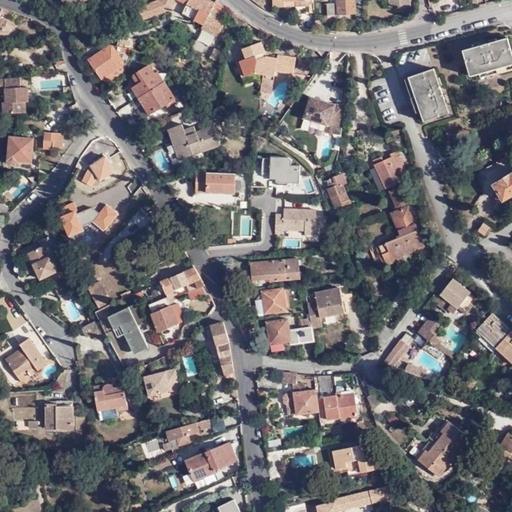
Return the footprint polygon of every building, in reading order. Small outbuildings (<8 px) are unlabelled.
[(155,0),(138,7),(142,18),(170,7),(173,0),(180,0),(187,3),(182,12),(204,23),(202,27),(218,35),(224,22),(220,19),(222,15),(227,8),(216,0),(215,1),(212,0),(155,0)] [(354,0),(337,0),(338,2),(334,2),(328,2),(329,14),(355,12),(354,0)] [(0,29),(3,31),(7,21),(0,18),(0,14),(8,16),(10,10),(3,8),(0,6),(0,29)] [(226,22),(235,27),(236,25),(240,18),(232,12),(226,22)] [(244,29),(247,22),(240,18),(236,25),(244,29)] [(199,40),(211,44),(214,35),(202,31),(199,40)] [(119,35),(117,45),(132,48),(133,48),(135,38),(119,35)] [(511,63),(511,44),(510,36),(464,49),(471,75),(495,68),(511,63)] [(292,73),(295,56),(276,53),(276,57),(264,55),(262,56),(261,53),(265,52),(261,40),(241,47),(244,58),(235,61),(240,76),(253,72),(261,73),(261,78),(273,80),(274,70),(292,73)] [(117,45),(114,45),(113,50),(131,53),(132,48),(117,45)] [(88,59),(102,77),(122,64),(122,61),(116,52),(110,55),(105,48),(88,59)] [(311,60),(309,52),(301,54),(303,62),(311,60)] [(102,77),(108,86),(126,73),(122,64),(102,77)] [(132,87),(140,99),(163,83),(155,72),(152,74),(147,67),(145,66),(132,75),(132,77),(136,84),(132,87)] [(434,67),(409,76),(417,98),(424,120),(449,111),(434,67)] [(4,113),(25,111),(25,101),(28,100),(27,86),(20,86),(20,76),(0,77),(0,91),(5,91),(6,101),(3,101),(4,113)] [(270,93),(273,80),(261,78),(259,91),(270,93)] [(163,83),(140,99),(150,114),(174,99),(163,83)] [(345,105),(343,105),(335,104),(325,101),(324,103),(321,102),(321,100),(311,97),(305,117),(328,124),(328,131),(340,132),(342,117),(344,117),(345,105)] [(91,122),(85,113),(78,118),(85,126),(91,122)] [(213,126),(195,133),(186,137),(184,132),(181,124),(168,130),(180,160),(220,144),(213,126)] [(186,137),(195,133),(193,128),(184,132),(186,137)] [(62,148),(64,131),(45,130),(44,148),(53,149),(54,147),(62,148)] [(31,164),(33,138),(11,136),(8,160),(17,160),(17,162),(18,163),(31,164)] [(377,167),(386,188),(411,178),(400,151),(393,154),(394,157),(385,161),(383,157),(375,160),(377,167)] [(288,158),(263,157),(263,174),(270,174),(269,185),(300,186),(300,167),(292,167),(292,161),(288,158)] [(74,178),(84,184),(89,177),(97,181),(103,172),(85,161),(74,178)] [(380,190),(386,188),(377,167),(372,170),(380,190)] [(235,172),(192,171),(192,179),(196,180),(196,190),(235,191),(235,172)] [(344,174),(334,177),(336,182),(329,185),(331,188),(329,189),(336,208),(344,205),(343,201),(349,199),(343,184),(347,182),(344,174)] [(511,194),(511,174),(495,184),(499,192),(496,194),(498,201),(503,198),(504,199),(511,194)] [(318,192),(314,175),(305,177),(309,194),(318,192)] [(89,177),(84,184),(93,189),(97,181),(89,177)] [(409,184),(391,192),(397,207),(415,200),(409,184)] [(62,216),(69,235),(83,229),(82,225),(94,220),(105,229),(118,213),(106,204),(99,212),(92,207),(76,213),(75,210),(78,209),(74,201),(66,205),(62,210),(64,215),(62,216)] [(379,246),(385,262),(385,264),(403,257),(401,253),(406,250),(408,253),(423,246),(408,207),(391,213),(400,236),(378,244),(379,246)] [(315,235),(316,210),(284,209),(284,212),(275,212),(274,234),(315,235)] [(329,236),(331,229),(320,227),(319,234),(329,236)] [(29,252),(36,268),(40,278),(56,271),(46,246),(29,252)] [(382,264),(385,262),(379,246),(375,247),(382,264)] [(33,269),(36,268),(29,252),(27,254),(33,269)] [(299,258),(247,262),(248,272),(252,272),(254,281),(270,280),(270,281),(300,278),(299,258)] [(205,284),(195,266),(161,279),(167,296),(168,299),(178,295),(177,291),(173,292),(172,288),(195,279),(198,287),(203,285),(205,284)] [(479,298),(454,278),(436,301),(447,310),(450,307),(455,311),(459,307),(467,314),(479,298)] [(89,286),(92,291),(105,285),(101,279),(89,286)] [(70,290),(65,280),(55,285),(59,295),(70,290)] [(105,285),(92,291),(100,306),(113,300),(105,285)] [(206,293),(203,285),(198,287),(189,291),(191,298),(206,293)] [(283,288),(262,290),(265,313),(285,310),(283,288)] [(309,304),(310,313),(323,311),(345,309),(341,290),(315,293),(317,302),(309,304)] [(168,299),(167,296),(149,304),(158,331),(182,319),(176,302),(170,304),(168,299)] [(208,299),(200,299),(200,311),(208,312),(208,299)] [(128,334),(136,350),(148,344),(138,325),(147,320),(138,301),(108,316),(115,329),(121,326),(126,335),(128,334)] [(323,311),(310,313),(311,318),(313,328),(323,326),(322,317),(346,314),(345,309),(323,311)] [(511,330),(511,328),(494,311),(477,329),(496,347),(498,346),(511,330)] [(431,315),(419,332),(428,339),(430,340),(435,334),(442,325),(431,315)] [(290,343),(314,340),(313,328),(311,318),(301,319),(303,329),(288,331),(286,318),(266,320),(269,343),(290,340),(290,343)] [(98,320),(95,322),(82,329),(87,337),(93,334),(96,341),(106,336),(98,320)] [(224,322),(211,325),(212,329),(209,330),(209,333),(210,335),(211,335),(214,335),(225,373),(227,374),(229,376),(232,376),(235,375),(230,347),(224,322)] [(511,330),(498,346),(511,359),(511,330)] [(126,335),(135,353),(149,346),(148,344),(136,350),(128,334),(126,335)] [(413,340),(404,334),(401,339),(408,345),(413,340)] [(441,339),(435,334),(430,340),(444,350),(457,359),(459,356),(439,342),(441,339)] [(408,345),(401,339),(385,360),(392,366),(394,363),(398,366),(401,362),(398,359),(408,345)] [(430,340),(428,339),(422,347),(437,359),(444,350),(430,340)] [(48,363),(32,340),(23,347),(25,350),(18,354),(16,351),(6,358),(23,381),(32,374),(29,369),(35,365),(38,370),(48,363)] [(192,355),(182,358),(188,377),(198,374),(192,355)] [(407,362),(404,370),(410,373),(413,365),(407,362)] [(413,365),(410,373),(423,377),(426,370),(413,365)] [(182,390),(177,368),(143,377),(149,399),(182,390)] [(289,416),(319,411),(317,399),(316,390),(306,391),(306,384),(297,383),(297,374),(284,372),(283,383),(293,384),(294,393),(286,394),(284,397),(284,404),(287,405),(289,416)] [(347,390),(345,373),(333,374),(334,391),(347,390)] [(94,386),(98,410),(117,407),(119,412),(129,411),(125,387),(114,389),(113,387),(109,384),(94,386)] [(317,399),(319,411),(320,421),(355,415),(356,417),(358,417),(355,393),(317,399)] [(57,401),(48,400),(47,425),(73,426),(73,403),(57,403),(57,401)] [(117,407),(98,410),(99,415),(119,412),(117,407)] [(210,419),(217,418),(215,409),(201,413),(203,421),(210,419)] [(172,445),(187,441),(185,435),(199,431),(198,429),(212,425),(210,419),(203,421),(167,430),(172,445)] [(445,432),(437,442),(455,456),(470,436),(450,420),(442,430),(445,432)] [(190,434),(191,440),(203,437),(202,432),(190,434)] [(491,461),(503,469),(510,457),(511,457),(511,434),(509,433),(491,461)] [(139,463),(163,452),(158,440),(134,451),(139,463)] [(238,460),(231,441),(216,447),(214,444),(206,447),(208,450),(187,458),(195,479),(216,471),(215,469),(238,460)] [(31,447),(27,442),(21,446),(29,461),(38,456),(33,446),(31,447)] [(455,456),(437,442),(429,452),(427,449),(419,459),(440,475),(455,456)] [(375,443),(334,451),(337,469),(347,468),(349,475),(380,469),(375,443)] [(206,484),(218,480),(215,473),(203,477),(206,484)] [(392,487),(385,489),(388,500),(394,499),(392,487)] [(337,511),(338,511),(348,509),(388,500),(385,489),(335,500),(335,503),(313,508),(314,511),(337,511)] [(241,511),(235,499),(218,508),(219,511),(241,511)] [(144,511),(144,503),(134,504),(134,511),(144,511)]
